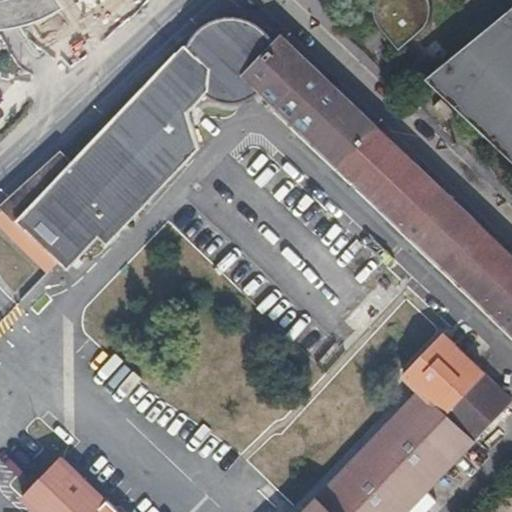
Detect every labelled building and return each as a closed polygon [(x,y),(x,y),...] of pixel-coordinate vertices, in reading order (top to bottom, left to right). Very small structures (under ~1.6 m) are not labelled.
[(0,0),(0,27),(10,26),(15,39),(46,24),(60,15),(50,0),(0,0)] [(370,0),(369,41),(416,43),(418,0),(370,0)] [(455,114),(511,169),(511,3),(418,79),(438,98),(455,114)] [(511,329),(511,257),(244,7),(231,27),(210,32),(195,45),(191,59),(181,52),(73,163),(64,154),(2,211),(5,215),(0,219),(0,229),(42,275),(54,262),(63,272),(93,240),(108,249),(199,150),(192,122),(212,99),(216,107),(239,109),(263,96),(511,329)] [(399,294),(383,283),(347,321),(362,335),(399,294)] [(405,511),(511,401),(511,398),(446,335),(407,376),(421,392),(305,511),(405,511)] [(122,511),(92,482),(62,511),(122,511)]
